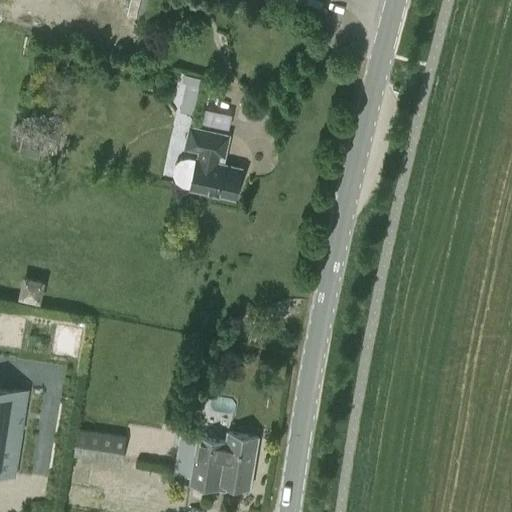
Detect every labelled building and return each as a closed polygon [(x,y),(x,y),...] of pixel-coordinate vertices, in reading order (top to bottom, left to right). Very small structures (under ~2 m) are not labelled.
[(128,0),(126,8),(142,12),(144,0),(128,0)] [(183,74),(182,82),(186,83),(179,111),(193,114),(201,78),(183,74)] [(190,189),(234,199),(237,183),(240,169),(216,164),(218,156),(223,157),(228,137),(189,128),(184,149),(199,152),(197,160),(196,160),(193,174),(190,189)] [(43,139),(23,134),(19,152),(39,156),(43,139)] [(0,204),(0,236),(18,240),(24,207),(0,203),(0,204)] [(21,276),(16,296),(39,301),(43,281),(21,276)] [(28,392),(0,387),(0,472),(16,475),(28,392)] [(77,428),(73,453),(120,462),(124,436),(77,428)] [(226,489),(226,485),(249,488),(258,436),(227,431),(226,441),(198,437),(190,484),(226,489)]
